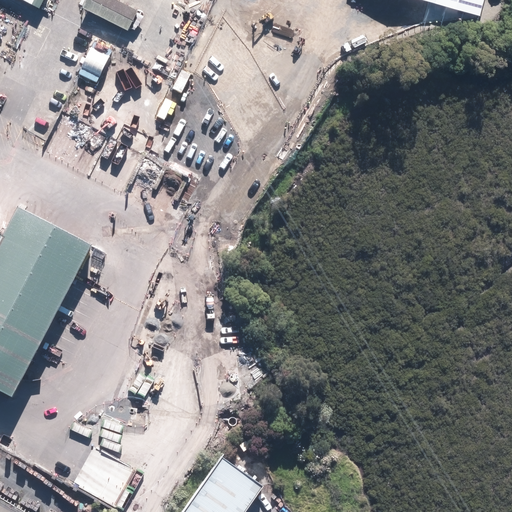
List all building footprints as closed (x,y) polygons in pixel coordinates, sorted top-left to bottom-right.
[(43,0),(23,0),(39,8),(43,0)] [(138,11),(117,0),(84,0),(81,6),(128,31),(138,11)] [(429,0),(429,2),(453,8),(480,16),(484,0),(429,0)] [(453,8),(429,2),(421,23),(480,16),(453,8)] [(0,390),(11,396),(91,244),(18,206),(3,237),(0,235),(0,390)] [(196,383),(188,376),(195,361),(163,343),(160,348),(144,339),(77,459),(123,485),(107,511),(153,511),(158,505),(164,508),(206,433),(196,383)] [(242,511),(260,487),(219,459),(194,496),(217,511),(242,511)] [(217,511),(194,496),(182,511),(217,511)]
